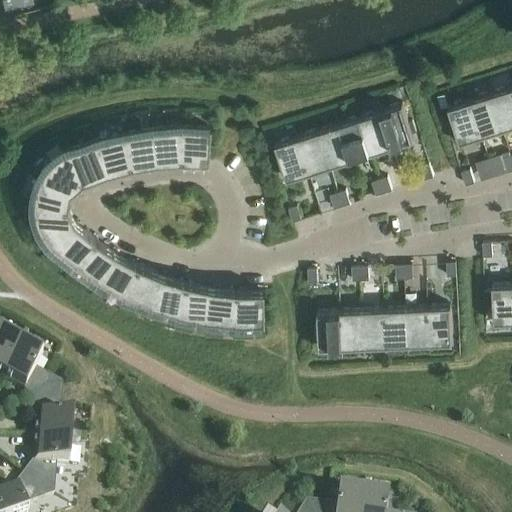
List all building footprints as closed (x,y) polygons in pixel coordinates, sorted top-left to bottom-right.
[(18,7),(16,0),(1,0),(4,10),(18,7)] [(511,86),(511,85),(491,92),(502,128),(511,124),(511,86)] [(491,92),(470,98),(481,135),(502,128),(491,92)] [(481,135),(470,98),(448,105),(451,114),(459,141),(481,135)] [(402,102),(380,109),(392,145),(414,138),(402,102)] [(448,105),(441,108),(444,117),(451,114),(448,105)] [(380,109),(359,116),(371,152),(392,145),(380,109)] [(359,116),(339,122),(350,158),(371,152),(359,116)] [(339,122),(318,129),(329,165),(350,158),(339,122)] [(151,126),(155,160),(180,158),(179,124),(151,126)] [(179,124),(180,158),(206,159),(209,125),(179,124)] [(122,130),(130,164),(155,160),(151,126),(122,130)] [(318,129),(297,135),(308,172),(329,165),(318,129)] [(95,138),(105,170),(130,164),(122,130),(95,138)] [(308,172),(297,135),(275,142),(286,178),(308,172)] [(68,148),(81,179),(105,170),(95,138),(68,148)] [(39,174),(69,190),(81,179),(68,148),(63,150),(59,152),(51,158),(47,162),(42,170),(39,174)] [(503,157),(507,171),(511,169),(511,158),(511,155),(503,157)] [(420,165),(425,179),(434,176),(429,162),(420,165)] [(461,171),(466,184),(474,181),(470,168),(461,171)] [(32,207),(33,212),(67,206),(69,190),(39,174),(37,178),(34,187),(33,192),(32,202),(32,207)] [(388,176),(379,178),(384,192),(392,189),(388,176)] [(384,192),(379,178),(371,181),(376,194),(384,192)] [(346,189),(338,191),(342,205),(350,203),(346,189)] [(342,205),(338,191),(330,194),(334,208),(342,205)] [(288,207),(292,221),(301,218),(297,204),(288,207)] [(48,242),(51,246),(74,221),(67,206),(33,212),(34,217),(35,221),(39,230),(42,235),(48,242)] [(51,246),(73,264),(94,237),(74,221),(51,246)] [(73,264),(97,280),(115,251),(94,237),(73,264)] [(482,242),(483,256),(492,255),(492,241),(482,242)] [(97,280),(122,294),(137,263),(115,251),(97,280)] [(446,261),(447,275),(456,275),(455,261),(446,261)] [(122,294),(149,305),(161,273),(137,263),(122,294)] [(404,277),(404,263),(395,263),(396,278),(404,277)] [(412,263),(404,263),(404,277),(413,277),(412,263)] [(361,279),(360,265),(351,265),(352,280),(361,279)] [(368,265),(360,265),(361,279),(369,279),(368,265)] [(307,268),(308,282),(318,281),(317,267),(307,268)] [(149,305),(176,314),(185,281),(161,273),(149,305)] [(176,314),(205,320),(210,286),(185,281),(176,314)] [(511,320),(511,282),(492,283),(492,289),(484,289),(485,303),(493,303),(494,321),(511,320)] [(205,320),(233,323),(235,289),(210,286),(205,320)] [(235,289),(233,323),(263,323),(262,289),(235,289)] [(450,303),(428,304),(429,342),(452,341),(450,303)] [(428,304),(406,305),(407,343),(429,342),(428,304)] [(406,305),(384,306),(385,344),(407,343),(406,305)] [(384,306),(362,307),(363,345),(385,344),(384,306)] [(362,307),(340,308),(342,346),(363,345),(362,307)] [(342,346),(340,308),(317,309),(319,347),(342,346)] [(0,377),(2,379),(25,338),(19,335),(13,343),(0,335),(0,377)] [(23,391),(30,403),(62,385),(35,370),(41,359),(26,350),(30,341),(25,338),(2,379),(23,391)] [(36,414),(34,439),(81,443),(81,436),(71,434),(73,417),(60,416),(62,385),(30,403),(36,414)] [(32,463),(24,474),(53,496),(56,465),(69,466),(70,449),(80,449),(81,443),(34,439),(32,463)] [(16,484),(0,490),(0,511),(26,511),(24,507),(53,496),(24,474),(16,484)] [(336,507),(305,502),(309,511),(360,511),(364,487),(358,487),(355,496),(338,494),(336,507)] [(370,488),(364,487),(360,511),(385,511),(387,501),(370,498),(370,488)] [(309,511),(305,502),(299,511),(309,511)]
